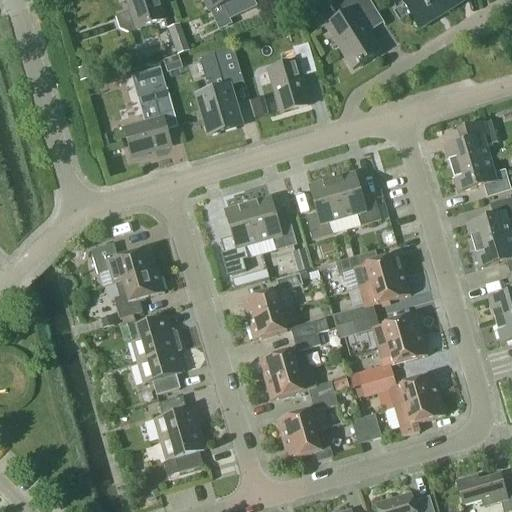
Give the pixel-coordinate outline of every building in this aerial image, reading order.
[(164,22),(156,0),(126,0),(131,13),(115,18),(119,31),(128,34),(164,22)] [(202,0),(209,13),(222,7),(229,21),(256,8),(252,0),(202,0)] [(376,13),(367,0),(331,0),(327,3),(337,19),(336,20),(324,27),(351,71),(380,53),(382,52),(372,36),(371,35),(363,21),(376,13)] [(400,0),(419,29),(464,1),(462,0),(400,0)] [(188,53),(178,26),(167,30),(177,57),(188,53)] [(315,74),(307,46),(292,50),(296,64),(267,73),(280,115),(310,107),(302,79),(315,74)] [(243,84),(233,51),(209,58),(218,91),(197,97),(208,136),(240,127),(229,88),(243,84)] [(168,74),(182,70),(178,57),(164,61),(168,74)] [(92,68),(77,71),(80,83),(95,79),(92,68)] [(178,129),(167,90),(137,99),(145,126),(124,132),(132,159),(171,148),(166,132),(178,129)] [(451,173),(490,162),(486,148),(497,144),(491,124),(467,131),(471,143),(445,150),(451,173)] [(494,175),(490,162),(451,173),(458,195),(484,188),(487,200),(511,193),(505,172),(494,175)] [(331,182),(342,220),(356,216),(359,228),(380,222),(373,198),(361,202),(354,176),(331,182)] [(328,224),(342,220),(331,182),(309,189),(316,215),(304,218),(311,242),(332,236),(328,224)] [(473,248),(511,237),(511,199),(489,206),(493,218),(467,226),(473,248)] [(247,206),(258,245),(272,241),(275,252),(296,246),(289,223),(277,226),(270,200),(247,206)] [(244,249),(258,245),(247,206),(225,213),(232,239),(220,242),(227,266),(248,260),(244,249)] [(511,238),(511,237),(473,248),(480,271),(506,263),(509,275),(511,274),(511,238)] [(113,286),(116,286),(115,285),(148,275),(142,253),(118,260),(113,246),(91,253),(98,277),(109,274),(113,286)] [(293,254),(299,274),(311,271),(305,251),(293,254)] [(375,253),(335,265),(338,278),(341,277),(346,294),(359,290),(360,290),(360,289),(370,286),(404,277),(398,257),(377,262),(375,253)] [(115,285),(116,286),(119,299),(114,301),(119,321),(142,314),(139,302),(164,295),(157,272),(148,275),(115,285)] [(247,322),(293,309),(288,291),(302,286),(299,275),(276,282),(279,293),(275,295),(275,292),(241,302),(247,322)] [(248,277),(232,282),(234,290),(250,285),(248,277)] [(360,290),(359,290),(362,303),(364,308),(364,310),(373,307),(410,297),(404,277),(370,286),(360,289),(360,290)] [(511,294),(489,302),(495,324),(511,319),(511,281),(511,282),(511,285),(511,294)] [(349,313),(333,317),(334,321),(337,332),(338,331),(353,328),(352,324),(376,318),(373,307),(364,310),(364,308),(351,312),(349,313)] [(297,323),(293,309),(247,322),(253,342),(286,333),(284,327),(297,323)] [(376,318),(352,324),(353,328),(356,337),(371,333),(376,350),(421,337),(415,317),(382,326),(378,327),(376,318)] [(115,327),(112,318),(102,321),(104,330),(115,327)] [(511,319),(495,324),(501,347),(511,343),(511,319)] [(294,342),(317,336),(329,332),(325,320),(290,330),(294,342)] [(139,365),(175,354),(175,353),(176,353),(178,351),(173,335),(171,334),(169,335),(169,333),(164,334),(160,321),(136,328),(140,341),(132,344),(139,365)] [(319,347),(317,336),(294,342),(297,353),(319,347)] [(421,337),(376,350),(381,364),(392,361),(393,367),(427,357),(421,337)] [(298,374),(310,371),(306,357),(294,360),(292,352),(259,362),(265,382),(298,373),(298,374)] [(181,375),(175,354),(139,365),(145,386),(152,384),(156,397),(180,390),(176,377),(181,375)] [(366,374),(369,384),(394,378),(391,367),(366,374)] [(298,374),(298,373),(265,382),(270,402),(308,392),(311,401),(333,396),(330,384),(316,388),(311,371),(310,371),(298,374)] [(394,410),(438,397),(433,377),(397,388),(394,378),(369,384),(370,386),(373,397),(378,396),(387,393),(389,392),(394,410)] [(337,394),(350,389),(347,378),(333,382),(337,394)] [(315,433),(316,434),(328,430),(322,411),(336,407),(333,396),(311,401),(314,411),(276,422),(282,442),(315,433)] [(444,418),(438,397),(394,410),(395,410),(403,439),(419,434),(417,426),(444,418)] [(155,421),(161,442),(198,431),(191,410),(186,412),(183,398),(158,405),(162,419),(155,421)] [(362,419),(369,442),(381,439),(374,416),(362,419)] [(358,446),(369,442),(362,419),(351,422),(358,446)] [(204,453),(198,431),(161,442),(167,463),(175,461),(179,475),(203,468),(199,454),(204,453)] [(315,433),(282,442),(288,462),(315,455),(317,463),(332,459),(329,447),(320,450),(316,434),(315,433)] [(511,511),(511,485),(502,488),(499,477),(478,483),(476,478),(456,484),(463,508),(481,503),(483,509),(500,504),(502,511),(511,511)] [(151,503),(161,497),(157,490),(147,495),(151,503)] [(413,505),(410,497),(376,507),(377,511),(432,511),(429,500),(413,505)]
